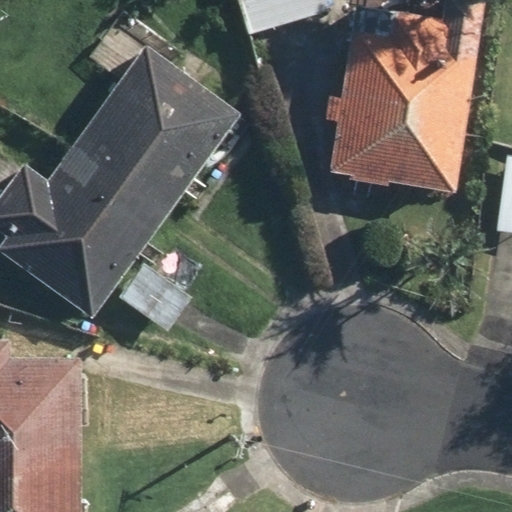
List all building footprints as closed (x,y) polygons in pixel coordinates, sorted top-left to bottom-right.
[(336,7),(333,0),(243,0),(255,35),(336,7)] [(464,194),(486,0),(414,0),(413,10),(349,2),(328,178),(464,194)] [(248,107),(112,14),(86,51),(120,74),(51,174),(23,154),(0,187),(0,229),(8,235),(0,246),(0,248),(101,317),(117,294),(172,331),(200,289),(147,253),(248,107)] [(511,153),(501,154),(499,231),(511,231),(511,153)] [(83,511),(88,356),(17,354),(18,336),(0,335),(0,511),(83,511)]
